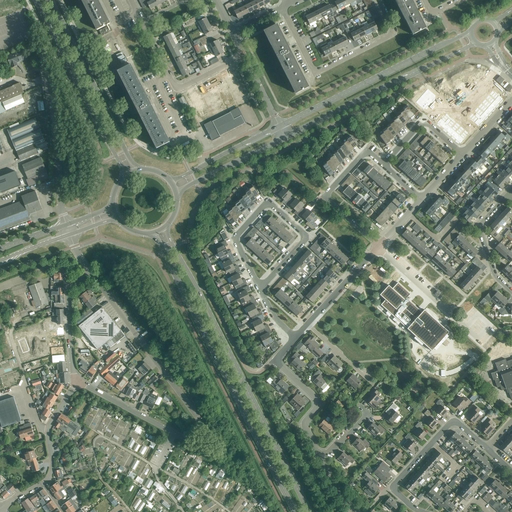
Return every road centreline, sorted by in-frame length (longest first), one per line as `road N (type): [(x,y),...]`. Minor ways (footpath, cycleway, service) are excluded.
road 1 (secondary): [(309,511),(165,228)]
road 2 (secondary): [(152,233),(295,511)]
road 3 (residential): [(174,432),(193,434),(194,415),(89,270)]
road 4 (secondary): [(472,32),(280,126)]
road 5 (secondary): [(286,137),(476,43)]
road 6 (secondary): [(35,0),(122,177)]
road 7 (secondary): [(143,168),(125,152),(49,0)]
road 8 (residential): [(66,225),(49,77),(30,38)]
road 9 (residential): [(282,6),(317,71),(390,35),(379,0)]
road 10 (residential): [(243,57),(178,87),(131,0)]
road 11 (residential): [(233,240),(267,204),(305,240),(258,288)]
road 12 (residential): [(48,430),(37,419),(11,332),(24,314),(45,307)]
road 13 (residential): [(489,347),(379,247)]
road 14 (residential): [(379,247),(329,203),(362,157),(385,167)]
road 15 (residential): [(320,457),(304,426),(315,397),(277,361),(295,338)]
road 16 (residential): [(392,485),(453,421),(487,449)]
road 17 (secondary): [(280,126),(167,178)]
road 18 (secondary): [(177,195),(286,137)]
road 19 (residential): [(77,381),(67,294),(89,270)]
